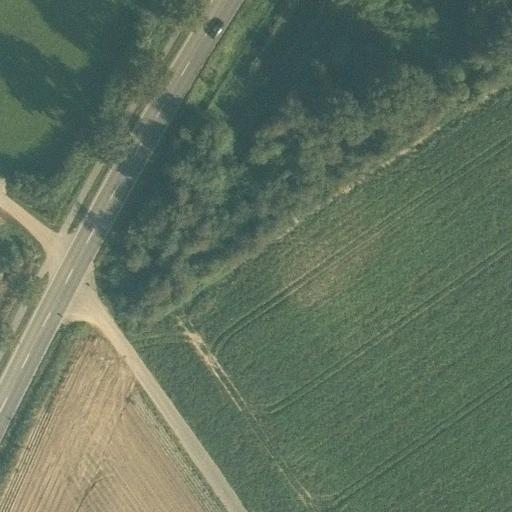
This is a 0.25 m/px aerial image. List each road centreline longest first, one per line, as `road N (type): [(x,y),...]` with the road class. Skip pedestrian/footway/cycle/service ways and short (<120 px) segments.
road 1 (secondary): [(225,0),(68,273),(0,411)]
road 2 (track): [(0,198),(55,244),(236,511)]
